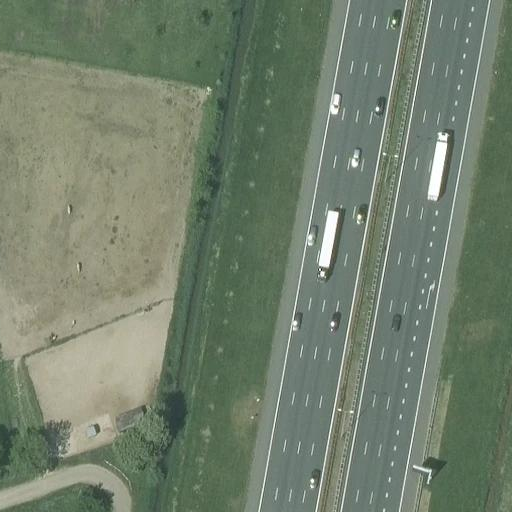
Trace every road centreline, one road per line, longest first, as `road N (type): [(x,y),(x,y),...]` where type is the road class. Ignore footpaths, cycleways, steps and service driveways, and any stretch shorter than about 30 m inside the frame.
road 1 (motorway): [(356,511),(450,0)]
road 2 (motorway): [(378,0),(286,511)]
road 3 (unclassified): [(133,511),(123,480),(72,471),(0,496)]
